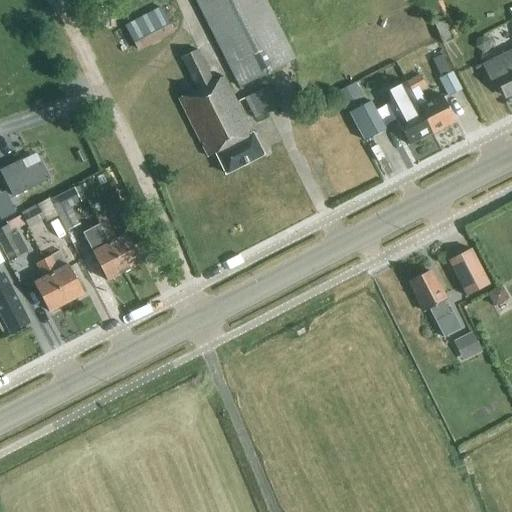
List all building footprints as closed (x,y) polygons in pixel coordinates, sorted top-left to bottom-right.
[(194,0),(238,89),(295,60),(265,0),(194,0)] [(161,9),(125,28),(137,52),(173,34),(161,9)] [(476,41),(476,48),(482,53),(489,49),(489,42),(483,37),(476,41)] [(511,41),(497,49),(501,57),(483,66),(491,81),(495,79),(505,98),(511,94),(511,41)] [(225,175),(263,156),(224,77),(213,82),(197,50),(181,58),(197,90),(179,99),(208,158),(215,154),(225,175)] [(451,73),(438,80),(448,97),(461,91),(451,73)] [(419,77),(405,84),(411,95),(425,87),(419,77)] [(339,88),(348,108),(368,99),(358,79),(339,88)] [(390,92),(385,95),(390,106),(388,107),(395,120),(409,146),(432,134),(418,108),(411,95),(405,84),(390,92)] [(254,121),(278,109),(267,87),(243,99),(254,121)] [(441,96),(418,108),(432,134),(455,122),(441,96)] [(385,129),(370,101),(352,111),(367,139),(385,129)] [(37,181),(28,165),(13,174),(8,165),(0,169),(0,196),(3,201),(37,181)] [(74,191),(50,203),(57,216),(70,209),(81,203),(74,191)] [(47,199),(36,205),(38,209),(43,221),(45,223),(56,217),(47,199)] [(29,228),(43,221),(38,209),(24,216),(29,228)] [(8,225),(0,230),(0,246),(9,263),(23,256),(27,253),(28,252),(29,252),(16,230),(18,229),(20,228),(25,225),(22,221),(19,215),(7,223),(8,225)] [(99,225),(82,234),(92,253),(108,282),(141,264),(126,235),(116,240),(109,226),(102,230),(99,225)] [(466,296),(488,285),(470,251),(448,262),(466,296)] [(43,261),(66,304),(83,295),(68,266),(58,271),(50,257),(43,261)] [(49,313),(66,304),(43,261),(36,264),(44,279),(34,284),(49,313)] [(452,313),(449,314),(443,302),(446,301),(438,286),(437,286),(429,272),(409,282),(417,297),(417,299),(423,313),(429,310),(444,338),(461,329),(452,313)] [(495,305),(509,296),(501,283),(487,292),(495,305)] [(0,330),(1,333),(7,330),(8,333),(29,322),(14,293),(4,298),(0,291),(0,330)] [(460,339),(470,358),(480,352),(471,334),(460,339)]
